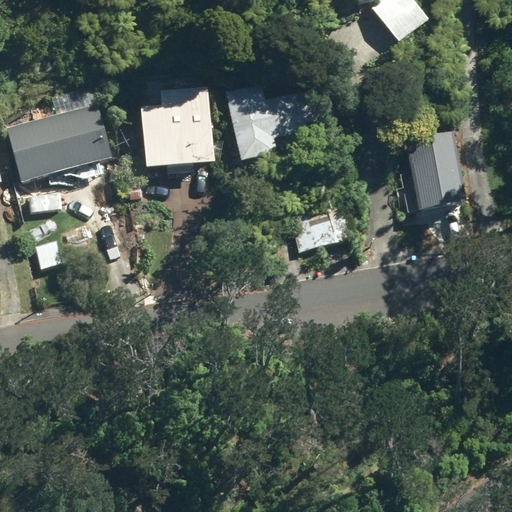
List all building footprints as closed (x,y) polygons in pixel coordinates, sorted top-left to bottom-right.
[(316,0),(318,9),(348,5),(349,16),(365,14),(364,1),(373,0),(316,0)] [(400,0),(394,0),(369,14),(391,54),(421,37),(400,0)] [(260,109),(257,93),(218,101),(233,175),(271,167),(268,149),(303,142),(295,102),(260,109)] [(208,176),(201,96),(155,100),(156,115),(133,117),(140,182),(208,176)] [(16,192),(106,171),(92,110),(2,131),(16,192)] [(428,218),(465,212),(455,151),(418,157),(428,218)] [(294,258),(353,244),(344,207),(285,222),(294,258)]
